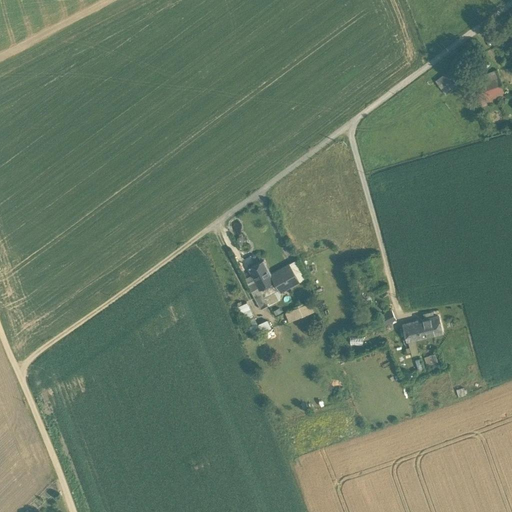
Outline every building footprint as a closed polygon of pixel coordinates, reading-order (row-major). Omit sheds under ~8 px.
[(481,99),(505,90),(495,64),(482,69),(485,77),(475,81),(481,99)] [(450,65),(434,77),(443,90),(459,78),(450,65)] [(289,263),(271,273),(264,259),(248,268),(260,289),(260,290),(264,297),(297,279),(298,282),(299,281),(289,263)] [(260,290),(253,294),(260,308),(268,304),(264,297),(260,290)] [(249,300),(241,304),(251,331),(270,324),(268,319),(258,323),(249,300)] [(289,321),(314,311),(311,301),(285,311),(289,321)] [(396,319),(392,310),(380,315),(385,324),(396,319)] [(439,315),(427,318),(431,334),(442,331),(439,315)] [(427,318),(403,324),(407,339),(431,334),(427,318)] [(435,353),(429,355),(432,362),(438,361),(435,353)]
